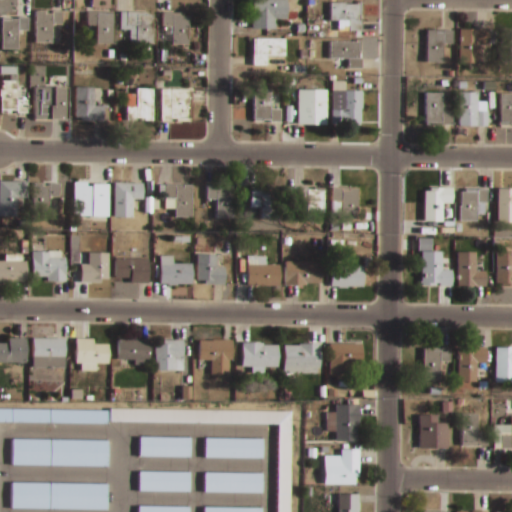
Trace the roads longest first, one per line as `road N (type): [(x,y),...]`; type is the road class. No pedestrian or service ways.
road 1 (residential): [(511,158),(0,150)]
road 2 (residential): [(511,316),(0,310)]
road 3 (residential): [(389,511),(394,0)]
road 4 (residential): [(218,153),(218,0)]
road 5 (residential): [(511,477),(389,474)]
